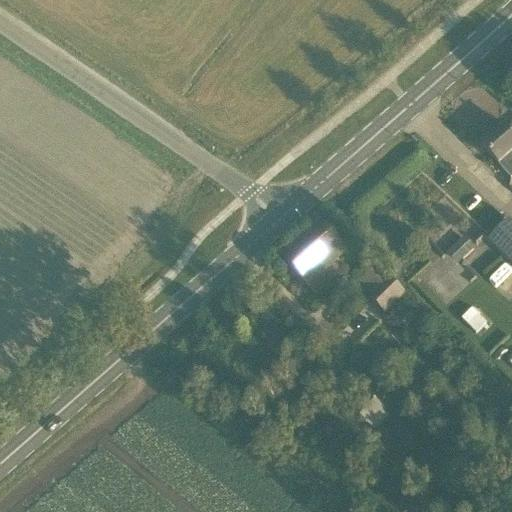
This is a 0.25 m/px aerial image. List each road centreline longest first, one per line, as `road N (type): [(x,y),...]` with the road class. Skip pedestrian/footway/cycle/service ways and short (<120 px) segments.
road 1 (secondary): [(0,466),(279,220)]
road 2 (unclassified): [(279,220),(0,25)]
road 3 (secondary): [(279,220),(511,21)]
